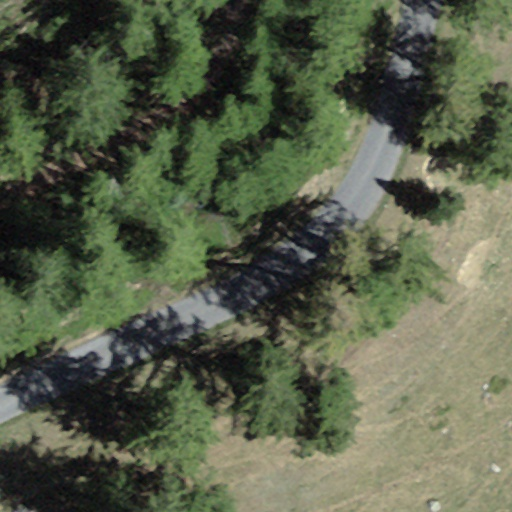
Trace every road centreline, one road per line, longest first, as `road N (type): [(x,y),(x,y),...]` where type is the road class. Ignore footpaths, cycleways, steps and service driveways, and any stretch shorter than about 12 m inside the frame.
road 1 (unclassified): [(0,406),(170,325),(305,243),(368,109),(396,0)]
road 2 (track): [(213,0),(211,19),(178,75),(0,207)]
